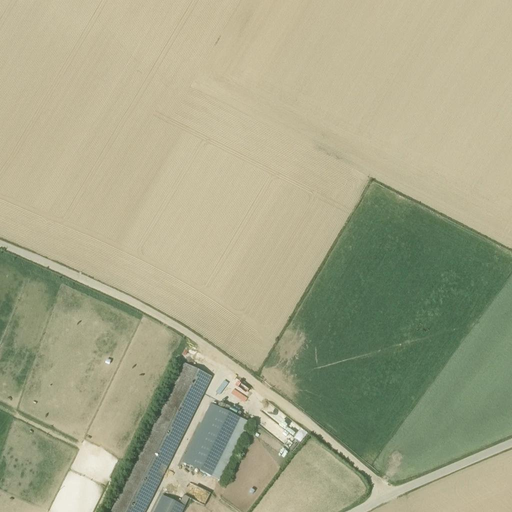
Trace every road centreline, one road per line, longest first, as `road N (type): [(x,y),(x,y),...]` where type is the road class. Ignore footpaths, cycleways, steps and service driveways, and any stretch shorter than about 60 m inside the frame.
road 1 (track): [(0,248),(165,324),(390,497)]
road 2 (unclassified): [(361,511),(511,446)]
